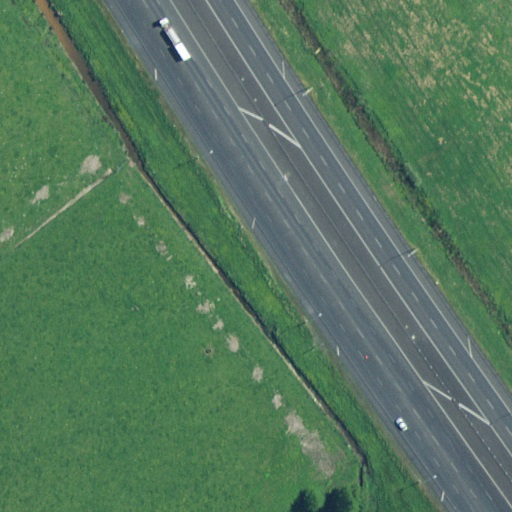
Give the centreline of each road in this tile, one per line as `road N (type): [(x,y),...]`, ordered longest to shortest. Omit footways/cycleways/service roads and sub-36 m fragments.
road 1 (motorway): [(496,511),(156,0)]
road 2 (motorway): [(221,0),(511,433)]
